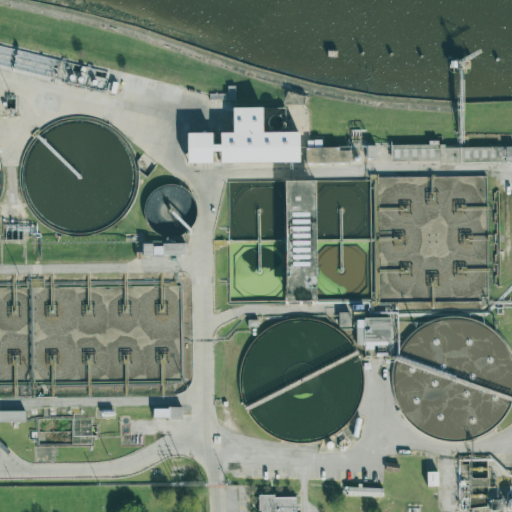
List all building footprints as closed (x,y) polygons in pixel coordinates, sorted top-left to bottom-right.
[(294,163),(294,131),(258,131),(258,107),(226,106),(226,131),(213,131),(213,143),(207,143),(207,132),(180,132),(180,163),(206,163),(206,151),(214,151),(213,162),(294,163)] [(511,160),(511,146),(436,147),(436,140),(425,140),(425,144),(387,144),(388,161),(511,160)] [(363,158),(373,158),(372,145),(363,146),(363,158)] [(301,148),(302,163),(347,162),(346,147),(301,148)] [(183,255),(183,243),(138,244),(139,255),(183,255)] [(335,313),(336,327),(349,327),(348,312),(335,313)] [(353,318),(354,345),(363,345),(363,346),(388,346),(387,318),(353,318)] [(148,408),(149,418),(179,418),(179,407),(148,408)] [(0,411),(0,422),(23,422),(23,411),(0,411)] [(436,486),(435,471),(423,472),(423,486),(436,486)] [(343,495),(380,497),(380,488),(343,487),(343,495)]
